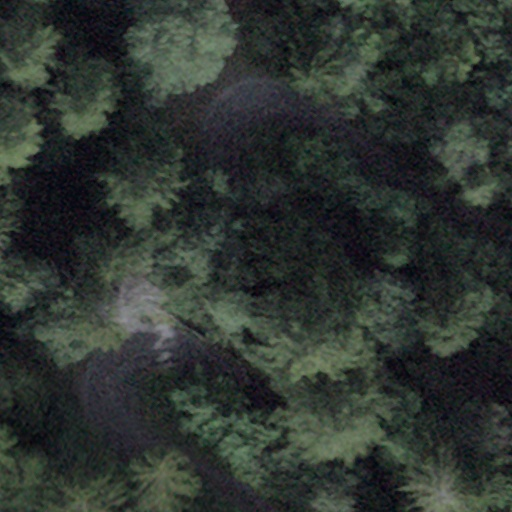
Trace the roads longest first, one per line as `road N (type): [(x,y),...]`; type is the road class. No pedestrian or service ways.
road 1 (track): [(511,241),(306,113),(238,105),(220,138),(260,195),(511,436)]
road 2 (track): [(413,511),(139,343),(102,355),(92,390),(104,428),(235,511)]
